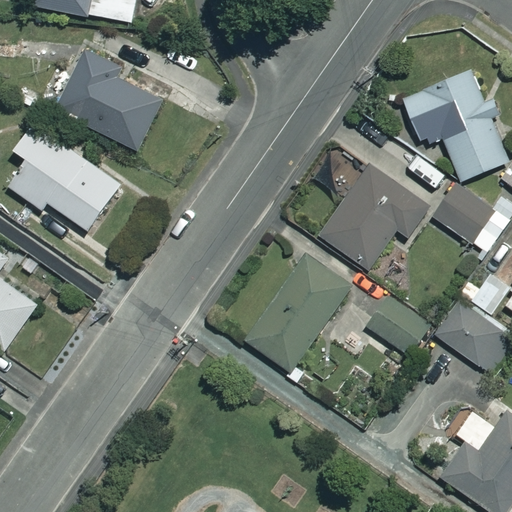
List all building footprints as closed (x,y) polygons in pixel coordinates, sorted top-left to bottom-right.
[(43,0),(42,9),(137,26),(142,0),(43,0)] [(124,71),(91,55),(62,114),(144,153),(167,104),(120,81),(124,71)] [(511,165),(511,158),(499,129),(511,123),(511,116),(504,97),(489,103),(477,75),(410,103),(429,148),(449,140),(468,185),(511,165)] [(128,187),(40,129),(22,156),(34,164),(16,192),(48,213),(53,206),(96,235),(128,187)] [(436,210),(376,169),(327,239),(375,272),(404,231),(415,239),(436,210)] [(497,212),(462,187),(439,220),(491,257),(511,227),(511,204),(506,200),(497,212)] [(14,262),(0,252),(0,346),(12,354),(43,308),(1,280),(14,262)] [(357,293),(312,260),(251,343),(297,376),(357,293)] [(508,307),(511,301),(511,289),(491,275),(482,288),(472,282),(464,294),(499,319),(508,307)] [(435,329),(392,300),(372,330),(414,359),(435,329)] [(511,344),(511,337),(465,305),(441,339),(491,374),(511,344)] [(511,511),(511,416),(502,432),(478,415),(461,439),(471,446),(447,481),(491,511),(511,511)]
